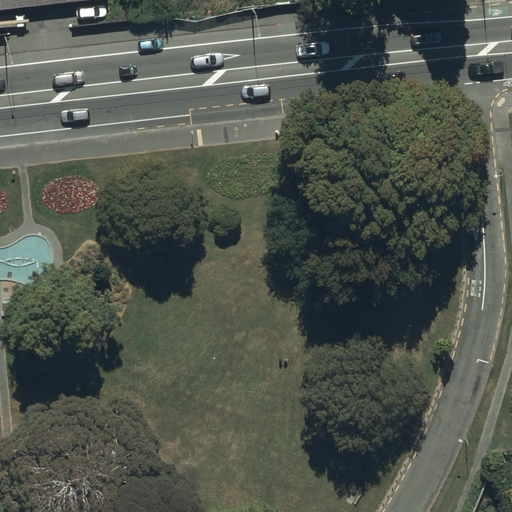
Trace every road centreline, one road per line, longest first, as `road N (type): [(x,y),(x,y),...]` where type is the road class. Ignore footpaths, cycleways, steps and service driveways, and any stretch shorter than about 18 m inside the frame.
road 1 (residential): [(405,511),(439,445),(483,304),(466,51)]
road 2 (secondary): [(466,51),(0,103)]
